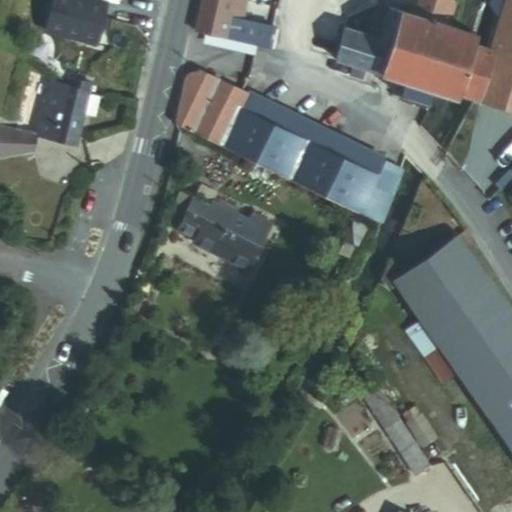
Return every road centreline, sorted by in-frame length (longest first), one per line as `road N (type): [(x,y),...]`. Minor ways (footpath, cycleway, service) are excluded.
road 1 (secondary): [(104,290),(184,0)]
road 2 (unknown): [(174,42),(333,92),(382,116)]
road 3 (secondary): [(0,464),(104,290)]
